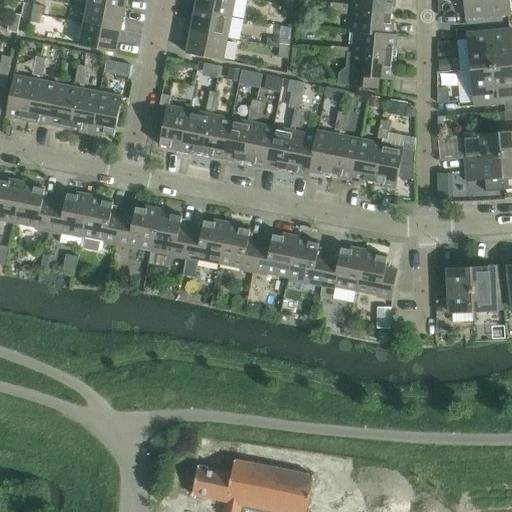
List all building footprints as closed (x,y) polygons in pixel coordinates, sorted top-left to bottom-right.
[(76,0),(77,1),(88,3),(123,10),(123,9),(124,0),(76,0)] [(200,0),(198,11),(232,18),(235,0),(200,0)] [(353,0),(352,11),(392,15),(393,6),(395,6),(395,0),(353,0)] [(486,0),(463,0),(466,20),(488,17),(486,0)] [(509,0),(486,0),(488,17),(511,15),(509,0)] [(88,3),(84,25),(121,32),(125,10),(123,9),(123,10),(88,3)] [(329,13),(338,14),(339,4),(330,4),(329,13)] [(339,4),(338,14),(347,15),(348,5),(339,4)] [(34,5),(32,14),(42,16),(44,7),(34,5)] [(294,8),(284,7),(283,16),(293,17),(294,8)] [(196,10),(191,32),(228,39),(232,18),(198,11),(196,10)] [(392,15),(352,11),(350,33),(355,34),(355,33),(392,36),(392,35),(393,24),(391,23),(392,15)] [(11,14),(10,23),(19,25),(21,16),(11,14)] [(42,16),(32,14),(31,23),(40,25),(42,16)] [(19,25),(10,23),(8,32),(17,34),(19,25)] [(121,32),(84,25),(80,47),(116,54),(121,32)] [(511,29),(490,32),(493,68),(511,66),(511,29)] [(228,39),(191,32),(187,54),(223,61),(228,39)] [(467,34),(470,71),(493,68),(490,32),(467,34)] [(355,34),(353,54),(392,58),(393,49),(396,49),(397,36),(392,35),(392,36),(355,33),(355,34)] [(281,41),(280,50),(290,51),(290,42),(281,41)] [(330,57),(339,58),(340,48),(331,47),(330,57)] [(378,79),(393,81),(394,67),(392,67),(392,58),(353,54),(348,53),(349,49),(340,48),(339,58),(347,59),(346,68),(339,74),(338,85),(350,87),(377,90),(378,79)] [(290,51),(280,50),(279,59),(289,60),(290,51)] [(3,57),(1,66),(11,67),(12,59),(3,57)] [(37,58),(35,67),(44,69),(46,60),(37,58)] [(104,73),(129,78),(130,78),(132,66),(107,61),(104,73)] [(450,61),(439,62),(440,72),(451,71),(450,61)] [(11,67),(1,66),(0,70),(0,74),(9,76),(11,67)] [(79,66),(77,75),(87,77),(89,68),(79,66)] [(511,66),(493,68),(497,105),(505,104),(511,103),(511,66)] [(44,69),(35,67),(33,76),(43,77),(44,69)] [(296,76),(297,76),(304,77),(305,69),(297,68),(296,76)] [(493,68),(470,71),(474,107),(497,105),(493,68)] [(229,69),(227,80),(238,82),(240,71),(229,69)] [(242,71),(239,85),(248,86),(250,73),(242,71)] [(87,77),(77,75),(75,84),(85,86),(87,77)] [(20,118),(29,120),(37,81),(15,76),(7,118),(20,120),(20,118)] [(37,81),(29,120),(38,122),(37,124),(50,126),(58,85),(37,81)] [(58,85),(50,126),(62,129),(63,127),(71,128),(79,89),(58,85)] [(327,88),(325,97),(332,99),(334,90),(327,88)] [(448,88),(437,90),(437,106),(449,105),(448,88)] [(79,89),(71,128),(80,130),(80,132),(92,135),(100,93),(79,89)] [(210,92),(209,101),(218,103),(220,94),(210,92)] [(100,93),(92,135),(105,137),(105,135),(115,137),(122,98),(100,93)] [(169,150),(181,153),(190,111),(170,107),(171,98),(162,96),(160,105),(167,107),(160,146),(169,148),(169,150)] [(372,97),(370,106),(379,108),(380,99),(372,97)] [(218,103),(209,101),(207,110),(216,112),(218,103)] [(253,101),(251,110),(261,111),(262,103),(253,101)] [(393,104),(391,116),(405,118),(407,107),(393,104)] [(295,109),(293,118),(303,120),(305,111),(295,109)] [(261,111),(251,110),(249,118),(259,120),(261,111)] [(190,111),(181,153),(194,155),(194,153),(203,154),(211,115),(190,111)] [(511,112),(499,113),(500,121),(511,120),(511,112)] [(339,113),(337,122),(347,124),(349,115),(339,113)] [(211,115),(203,154),(212,156),(211,158),(224,161),(232,120),(211,115)] [(303,120),(293,118),(292,127),(301,129),(303,120)] [(232,120),(224,161),(236,163),(237,161),(245,163),(253,124),(232,120)] [(381,121),(379,130),(389,132),(391,123),(381,121)] [(347,124),(337,122),(335,131),(345,133),(347,124)] [(253,124),(245,163),(254,164),(254,167),(266,169),(274,128),(253,124)] [(274,128),(266,169),(279,172),(279,169),(288,171),(295,132),(274,128)] [(389,132),(379,130),(378,139),(387,141),(389,132)] [(511,131),(499,133),(501,156),(511,155),(511,131)] [(295,132),(288,171),(296,173),(296,175),(309,178),(310,173),(317,136),(316,136),(295,132)] [(310,173),(322,175),(323,173),(332,175),(339,136),(317,132),(316,136),(317,136),(310,173)] [(463,136),(465,159),(501,156),(499,133),(463,136)] [(339,136),(332,175),(340,177),(340,179),(352,181),(360,140),(339,136)] [(360,140),(352,181),(365,184),(365,181),(374,183),(382,144),(360,140)] [(382,144),(374,183),(383,185),(382,187),(396,190),(398,178),(414,181),(416,151),(382,144)] [(511,155),(501,156),(505,191),(511,190),(511,155)] [(501,156),(465,159),(467,182),(485,181),(486,193),(505,191),(501,156)] [(452,175),(437,175),(437,187),(452,187),(452,175)] [(0,220),(15,224),(23,183),(9,180),(9,183),(0,180),(0,220)] [(23,183),(15,224),(36,228),(36,229),(48,232),(54,203),(43,200),(45,190),(36,188),(36,186),(23,183)] [(54,203),(48,232),(61,234),(59,245),(79,249),(81,237),(83,237),(91,196),(77,194),(77,196),(67,194),(65,205),(54,203)] [(91,196),(83,237),(84,238),(82,247),(84,250),(100,253),(104,251),(105,243),(117,245),(123,216),(112,214),(114,203),(104,201),(105,199),(91,196)] [(123,216),(117,245),(130,248),(130,247),(152,251),(160,210),(146,207),(146,210),(136,208),(134,218),(123,216)] [(160,210),(152,251),(173,255),(173,257),(185,259),(191,230),(180,228),(182,217),(173,215),(173,213),(160,210)] [(191,230),(185,259),(198,262),(198,260),(220,265),(228,224),(214,221),(214,223),(204,221),(202,232),(191,230)] [(228,224),(220,265),(241,269),(241,270),(254,273),(260,243),(249,241),(251,231),(241,229),(242,226),(228,224)] [(260,243),(254,273),(267,275),(267,274),(289,278),(297,237),(283,235),(283,237),(273,235),(271,246),(260,243)] [(297,237),(289,278),(310,283),(310,284),(322,286),(328,257),(317,255),(320,244),(310,242),(310,240),(297,237)] [(328,257),(322,286),(335,289),(335,288),(357,292),(365,251),(351,248),(351,251),(341,249),(339,259),(328,257)] [(365,251),(357,292),(378,296),(378,297),(392,300),(398,271),(386,268),(388,258),(378,256),(379,254),(365,251)] [(511,264),(501,266),(503,289),(505,311),(511,309),(511,264)] [(486,272),(471,273),(473,312),(495,311),(505,311),(503,289),(501,266),(486,267),(486,272)] [(456,268),(441,269),(443,314),(450,313),(451,323),(471,323),(470,312),(473,312),(471,273),(457,274),(456,268)] [(378,319),(378,330),(391,330),(391,320),(378,319)] [(240,511),(242,505),(275,511),(306,511),(314,476),(234,460),(232,473),(198,466),(192,495),(226,502),(224,511),(240,511)] [(340,511),(437,511),(437,494),(351,497),(340,511)]
